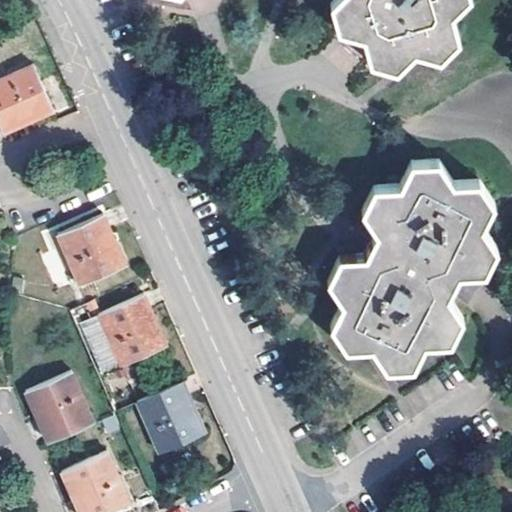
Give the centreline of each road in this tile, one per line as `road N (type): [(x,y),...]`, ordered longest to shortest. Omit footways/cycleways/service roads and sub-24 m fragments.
road 1 (residential): [(135,167),(272,475)]
road 2 (residential): [(108,108),(5,153),(12,198),(30,211),(135,167)]
